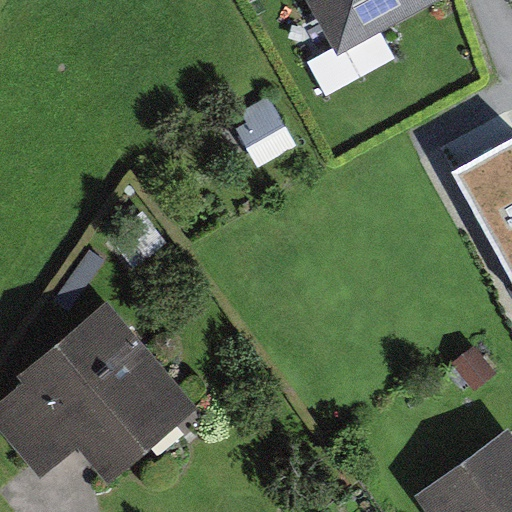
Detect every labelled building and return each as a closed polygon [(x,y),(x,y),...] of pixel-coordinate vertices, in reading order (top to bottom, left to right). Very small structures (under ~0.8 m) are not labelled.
[(449,14),(441,0),(329,0),(361,60),(449,14)] [(460,162),(511,135),(511,120),(509,114),(450,144),(460,162)] [(511,149),(469,173),(511,251),(511,149)] [(206,430),(123,327),(0,425),(0,427),(51,492),(97,455),(127,493),(206,430)] [(511,511),(511,432),(429,489),(445,511),(511,511)]
